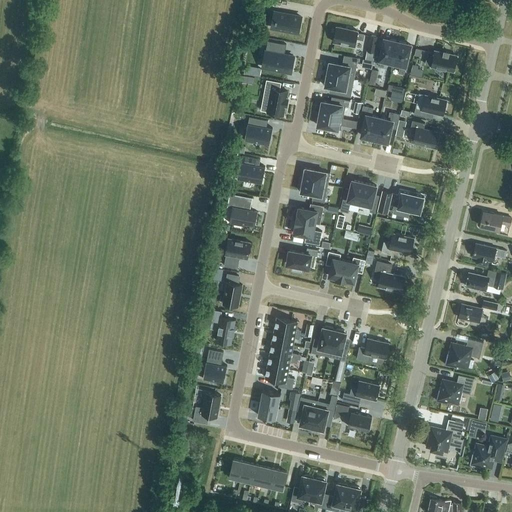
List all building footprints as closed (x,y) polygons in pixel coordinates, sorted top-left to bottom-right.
[(415,8),(414,14),(428,17),(430,11),(415,8)] [(277,11),(274,27),(298,32),(300,22),(299,22),(300,16),(277,11)] [(337,27),(334,42),(355,46),(356,38),(363,39),(364,34),(357,32),(358,30),(337,27)] [(375,52),(378,36),(370,34),(366,50),(375,52)] [(384,38),(378,65),(382,66),(384,60),(392,62),(397,41),(384,38)] [(291,72),(294,56),(284,54),(282,54),(284,43),(268,40),(266,49),(266,51),(269,52),(266,67),(291,72)] [(397,41),(392,62),(400,64),(399,70),(403,71),(410,44),(397,41)] [(434,57),(432,65),(453,71),(457,55),(450,53),(450,52),(444,51),(436,50),(435,51),(429,50),(428,56),(434,57)] [(358,57),(344,54),(342,64),(330,62),(329,64),(328,63),(326,71),(328,71),(327,73),(354,79),(358,57)] [(366,57),(364,64),(374,67),(376,59),(366,57)] [(327,75),(325,75),(324,83),(325,83),(325,85),(338,88),(337,94),(351,96),(354,79),(327,73),(327,75)] [(254,83),(255,77),(240,74),(239,81),(254,83)] [(287,106),(288,97),(287,97),(288,91),(279,89),(281,82),(267,80),(265,88),(264,97),(269,98),(267,110),(267,111),(283,114),(285,105),(287,106)] [(403,94),(405,87),(396,85),(395,92),(403,94)] [(419,92),(414,114),(425,116),(426,110),(434,112),(443,114),(447,99),(419,92)] [(343,117),(345,106),(348,106),(350,100),(335,97),(334,103),(322,100),(320,113),(343,117)] [(356,101),(354,111),(360,113),(362,102),(356,101)] [(363,105),(360,120),(365,121),(362,135),(375,138),(380,117),(371,115),(373,107),(363,105)] [(380,117),(375,138),(388,141),(391,127),(396,128),(400,113),(390,111),(388,119),(380,117)] [(343,117),(320,113),(317,125),(341,129),(342,125),(356,127),(358,120),(343,117)] [(248,123),(245,139),(269,144),(272,128),(266,127),(268,120),(249,116),(248,123)] [(399,119),(397,127),(404,129),(406,120),(399,119)] [(412,119),(410,128),(416,129),(413,141),(435,146),(439,132),(423,128),(425,122),(412,119)] [(244,152),(246,145),(229,142),(227,149),(244,152)] [(240,162),(237,178),(262,182),(265,166),(259,165),(260,158),(242,155),(241,162),(240,162)] [(303,170),(302,178),(303,178),(303,180),(328,185),(330,173),(305,168),(305,170),(303,170)] [(350,203),(359,205),(364,182),(353,179),(350,191),(345,190),(340,210),(348,212),(350,203)] [(301,182),(299,190),(301,190),(301,192),(314,194),(312,200),(324,202),(328,185),(303,180),(302,182),(301,182)] [(364,182),(359,205),(370,208),(370,211),(375,212),(378,198),(373,196),(376,185),(364,182)] [(388,212),(393,192),(382,190),(378,210),(388,212)] [(395,197),(393,209),(394,209),(393,213),(408,216),(410,209),(420,212),(421,210),(422,210),(424,203),(422,203),(424,196),(402,191),(400,198),(395,197)] [(250,210),(252,197),(230,193),(227,207),(232,208),(238,209),(235,223),(245,225),(246,222),(254,224),(256,211),(250,210)] [(297,214),(296,219),(315,223),(320,224),(321,217),(324,205),(311,203),(309,208),(299,207),(298,214),(297,214)] [(510,224),(511,217),(503,215),(483,211),(480,225),(499,230),(501,222),(510,224)] [(296,224),(294,232),(306,234),(305,241),(319,244),(322,231),(314,229),(315,223),(296,219),(295,224),(296,224)] [(384,241),(381,252),(392,254),(393,249),(410,253),(414,237),(393,232),(390,242),(384,241)] [(226,251),(224,263),(237,266),(239,258),(238,257),(239,254),(247,256),(251,239),(229,235),(225,251),(226,251)] [(505,256),(507,250),(496,247),(476,242),(473,256),(477,257),(475,263),(487,266),(489,260),(493,261),(494,254),(505,256)] [(290,250),(287,263),(309,267),(311,254),(317,255),(318,249),(307,247),(306,253),(290,250)] [(329,250),(326,264),(331,265),(329,275),(336,277),(336,278),(341,279),(346,260),(340,258),(341,253),(329,250)] [(346,260),(341,279),(346,281),(347,279),(354,281),(357,271),(362,272),(366,259),(353,256),(352,261),(346,260)] [(378,261),(374,275),(380,276),(378,285),(386,287),(386,290),(392,291),(393,289),(401,291),(405,276),(389,272),(391,264),(378,261)] [(503,288),(506,273),(488,269),(487,276),(469,272),(466,285),(486,290),(487,284),(503,288)] [(227,282),(223,303),(238,306),(240,297),(241,294),(241,293),(242,284),(238,283),(239,275),(228,273),(226,282),(227,282)] [(368,294),(371,278),(365,276),(361,292),(368,294)] [(502,310),(503,305),(498,303),(483,299),(481,306),(496,310),(497,309),(502,310)] [(485,323),(487,316),(481,315),(482,308),(462,303),(458,317),(470,320),(470,322),(470,323),(479,325),(480,322),(485,323)] [(215,313),(214,316),(215,317),(220,318),(218,329),(216,340),(231,343),(233,334),(235,328),(234,328),(236,320),(221,317),(222,311),(215,310),(215,313)] [(301,329),(296,328),(298,321),(277,317),(274,329),(295,333),(300,334),(301,329)] [(307,323),(305,335),(311,336),(314,324),(307,323)] [(314,338),(311,352),(329,356),(335,329),(333,329),(333,327),(325,325),(325,327),(323,326),(320,339),(314,338)] [(337,328),(337,330),(335,329),(329,356),(338,358),(346,360),(349,346),(344,345),(345,337),(347,332),(345,331),(345,330),(337,328)] [(294,338),(299,338),(300,334),(295,333),(274,329),(272,341),(293,345),(294,338)] [(355,347),(353,357),(365,360),(366,354),(382,357),(385,342),(364,337),(361,348),(355,347)] [(480,357),(483,341),(468,338),(466,346),(452,343),(450,352),(447,352),(445,364),(457,366),(457,364),(467,366),(470,354),(480,357)] [(301,354),(292,352),(293,345),(272,341),(270,353),(291,357),(298,359),(300,359),(301,355),(301,354)] [(200,353),(202,346),(193,345),(192,351),(200,353)] [(207,361),(203,378),(224,382),(227,365),(221,364),(224,351),(209,348),(207,361)] [(289,369),(290,361),(297,363),(298,359),(291,357),(270,353),(268,365),(289,369)] [(338,358),(333,379),(341,381),(345,363),(346,360),(338,358)] [(294,377),(287,376),(289,369),(268,365),(265,377),(280,380),(278,386),(292,389),(294,377)] [(503,381),(511,379),(509,370),(501,372),(503,381)] [(470,393),(474,378),(459,374),(457,382),(443,379),(441,389),(439,388),(436,400),(447,402),(448,400),(457,402),(460,391),(470,393)] [(381,397),(384,382),(365,377),(362,386),(356,385),(354,390),(349,389),(347,397),(364,401),(366,393),(381,397)] [(341,393),(343,382),(335,380),(333,392),(341,393)] [(501,382),(498,397),(503,398),(506,383),(501,382)] [(263,390),(260,402),(278,406),(281,393),(263,390)] [(298,404),(300,393),(290,391),(289,398),(291,399),(290,403),(298,404)] [(196,406),(193,420),(207,423),(209,415),(217,416),(219,409),(219,405),(221,395),(206,392),(203,407),(196,406)] [(338,395),(332,394),(330,403),(318,400),(312,426),(314,427),(313,428),(321,430),(322,429),(324,429),(327,417),(332,418),(338,395)] [(312,426),(318,400),(301,396),(297,410),(303,411),(300,424),(302,424),(302,426),(310,427),(310,426),(311,426),(312,426)] [(278,406),(260,402),(258,415),(276,418),(278,406)] [(348,410),(349,405),(337,402),(336,407),(348,410)] [(351,411),(348,425),(369,430),(372,416),(351,411)] [(186,422),(188,414),(181,412),(180,420),(186,422)] [(460,438),(464,422),(449,418),(446,430),(432,427),(428,446),(432,447),(431,449),(442,452),(442,449),(447,450),(450,436),(460,438)] [(481,427),(483,420),(473,418),(471,425),(481,427)] [(220,430),(222,424),(210,422),(208,427),(220,430)] [(472,452),(470,464),(481,467),(482,464),(491,466),(493,460),(501,462),(503,455),(507,438),(491,435),(488,446),(477,443),(475,453),(472,452)] [(240,479),(244,461),(233,458),(229,476),(240,479)] [(251,481),(255,464),(244,461),(240,479),(251,481)] [(265,466),(255,464),(251,481),(261,484),(265,466)] [(265,466),(261,484),(272,486),(276,469),(265,466)] [(287,471),(276,469),(272,486),(283,489),(287,471)] [(309,499),(314,478),(313,477),(313,476),(305,474),(305,475),(303,475),(300,487),(294,485),(291,500),(302,502),(303,498),(309,499)] [(314,505),(326,508),(329,493),(323,492),(326,480),(324,480),(324,479),(317,477),(316,478),(314,478),(309,499),(316,500),(314,505)] [(326,508),(342,511),(349,486),(347,485),(347,484),(340,483),(339,483),(337,483),(335,495),(329,493),(326,508)] [(349,486),(342,511),(362,511),(364,502),(358,500),(361,489),(359,488),(359,487),(351,485),(351,486),(349,486)] [(445,500),(442,500),(436,499),(437,497),(430,495),(428,504),(430,504),(428,511),(430,511),(429,511),(461,511),(462,502),(453,502),(453,504),(450,504),(451,500),(445,500)]
